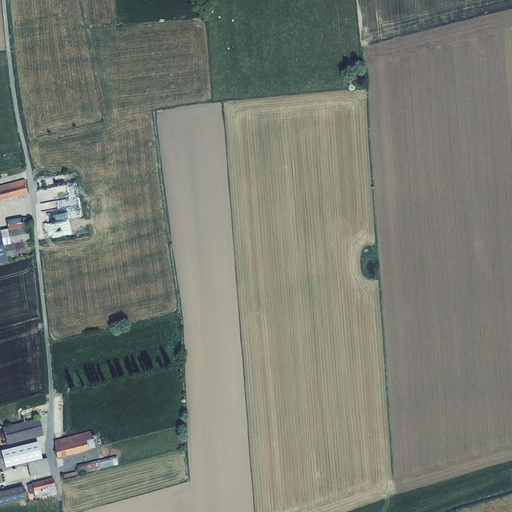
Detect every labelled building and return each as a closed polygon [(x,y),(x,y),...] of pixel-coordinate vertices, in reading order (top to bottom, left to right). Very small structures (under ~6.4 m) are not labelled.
[(0,197),(1,200),(28,193),(25,179),(0,185),(0,197)] [(8,259),(32,254),(29,241),(33,241),(29,220),(29,217),(23,218),(22,217),(7,220),(9,229),(1,230),(0,225),(0,264),(9,262),(8,259)] [(73,218),(74,231),(81,230),(80,217),(73,218)] [(7,444),(43,435),(39,418),(3,427),(7,444)] [(96,447),(91,431),(55,440),(58,457),(96,447)] [(30,439),(8,444),(9,447),(30,442),(30,439)] [(42,459),(37,441),(1,450),(0,450),(0,449),(0,471),(27,465),(30,476),(48,472),(49,472),(49,471),(50,470),(47,457),(42,459)] [(79,470),(80,473),(119,465),(117,456),(85,463),(86,464),(78,465),(79,470)] [(56,493),(53,478),(31,483),(32,484),(27,485),(29,494),(34,493),(35,498),(56,493)] [(0,505),(26,499),(23,486),(0,491),(0,505)]
